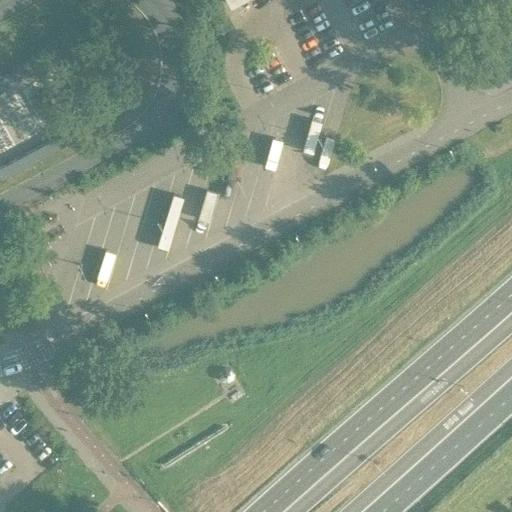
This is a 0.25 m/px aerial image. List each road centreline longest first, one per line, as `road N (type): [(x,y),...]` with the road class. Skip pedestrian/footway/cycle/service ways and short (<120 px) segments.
road 1 (unclassified): [(473,120),(31,355),(0,363)]
road 2 (unclassified): [(91,203),(401,32),(421,32),(473,120)]
road 3 (trunk): [(511,292),(263,511)]
road 4 (trunk): [(382,511),(511,396)]
